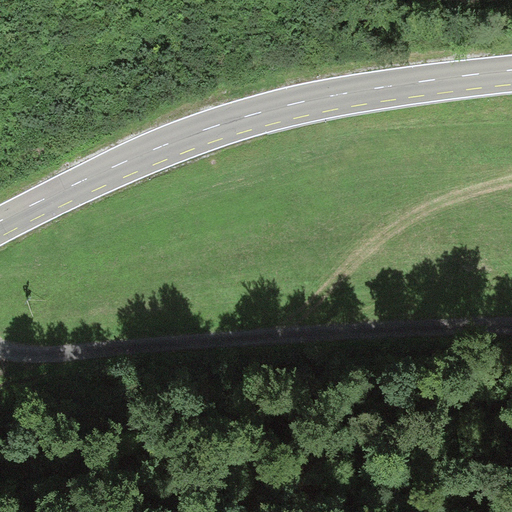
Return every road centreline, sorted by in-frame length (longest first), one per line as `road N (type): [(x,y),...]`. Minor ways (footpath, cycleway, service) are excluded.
road 1 (secondary): [(511,73),(301,103),(211,128),(0,226)]
road 2 (track): [(0,357),(49,382),(511,331)]
